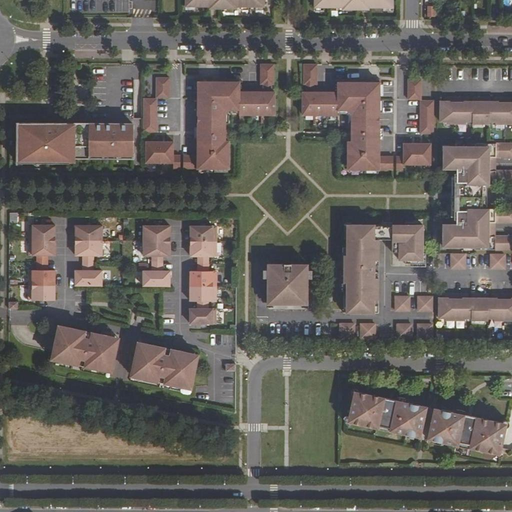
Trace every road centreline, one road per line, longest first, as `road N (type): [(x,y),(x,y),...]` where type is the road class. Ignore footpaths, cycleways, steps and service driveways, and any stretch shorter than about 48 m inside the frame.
road 1 (residential): [(1,40),(412,42)]
road 2 (residential): [(253,491),(254,381),(269,363),(511,363)]
road 3 (tertiary): [(253,491),(511,493)]
road 4 (tertiary): [(0,490),(253,491)]
road 5 (unknown): [(245,357),(186,332),(182,219)]
